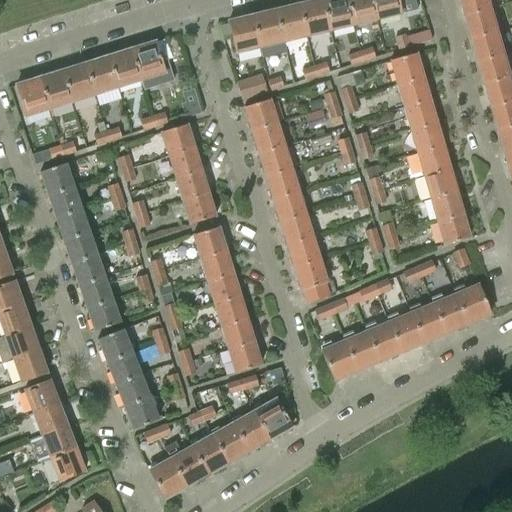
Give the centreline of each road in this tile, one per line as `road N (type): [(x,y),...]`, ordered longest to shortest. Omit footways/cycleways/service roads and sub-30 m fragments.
road 1 (residential): [(187,12),(302,379),(332,435)]
road 2 (residential): [(142,511),(0,112)]
road 3 (residential): [(511,254),(442,0)]
road 4 (residential): [(332,435),(511,336)]
road 5 (residential): [(0,68),(187,12)]
road 6 (residential): [(218,511),(332,435)]
